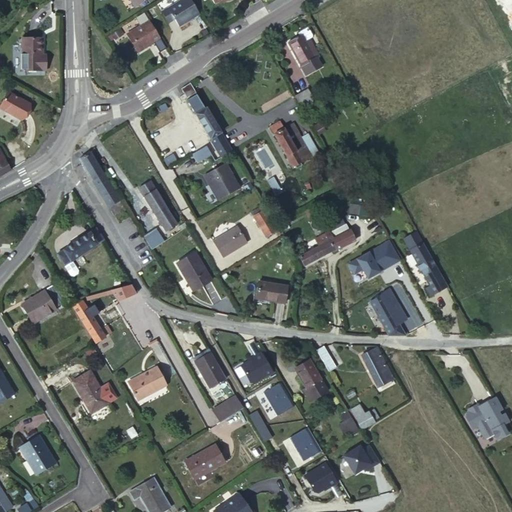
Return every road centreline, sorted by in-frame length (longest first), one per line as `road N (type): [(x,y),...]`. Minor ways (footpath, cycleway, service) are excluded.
road 1 (residential): [(63,171),(85,191),(157,306),(242,328),(490,342)]
road 2 (secondary): [(303,0),(130,106),(76,111)]
road 3 (residential): [(86,489),(86,469),(0,327)]
road 4 (residential): [(0,273),(38,224),(63,171)]
